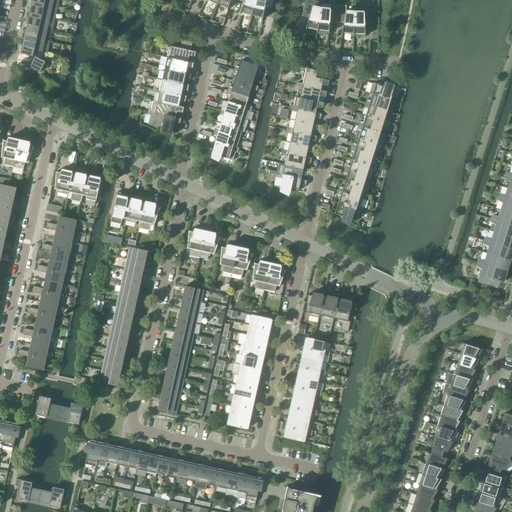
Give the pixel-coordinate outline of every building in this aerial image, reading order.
[(218,0),(216,7),(217,7),(217,5),(227,8),(227,10),(228,10),(230,0),(218,0)] [(250,18),(251,18),(255,0),(243,0),(245,1),(239,14),(240,15),(241,13),(251,16),(250,18)] [(255,0),(251,18),(252,16),(262,19),(262,21),(265,6),(272,8),(273,0),(255,0)] [(317,33),(322,4),(322,2),(321,3),(314,1),(313,1),(307,0),(305,0),(302,15),(309,16),(305,30),(306,31),(306,29),(317,31),(317,33)] [(31,12),(31,14),(32,14),(32,15),(41,16),(54,20),(55,16),(56,11),(57,8),(51,7),(34,3),(33,3),(32,9),(31,12)] [(330,20),(337,20),(338,6),(322,4),(317,33),(318,31),(328,32),(328,34),(329,34),(330,20)] [(353,37),(355,13),(345,12),(346,6),(338,6),(337,20),(344,21),(341,36),(342,36),(342,34),(353,35),(353,37)] [(355,13),(353,37),(353,35),(364,35),(364,37),(365,37),(364,22),(371,22),(372,10),(364,10),(364,13),(355,13)] [(29,23),(28,25),(30,25),(52,31),(52,30),(54,20),(41,16),(32,15),(32,14),(31,14),(30,16),(29,20),(29,23)] [(26,34),(26,36),(27,36),(45,40),(46,33),(51,33),(52,31),(30,25),(28,25),(27,31),(26,34)] [(24,45),(23,47),(25,48),(41,51),(47,53),(49,44),(49,41),(48,41),(45,40),(27,36),(26,36),(24,42),(24,45)] [(169,46),(167,58),(187,63),(187,62),(189,57),(195,58),(196,52),(169,46)] [(47,53),(41,51),(25,48),(23,47),(22,55),(32,57),(34,57),(29,68),(40,73),(45,62),(41,60),(42,56),(47,58),(48,53),(47,53)] [(236,67),(234,71),(255,77),(258,67),(250,64),(252,57),(243,55),(239,67),(236,67)] [(159,65),(158,68),(185,74),(185,73),(186,68),(192,69),(193,64),(187,62),(187,63),(167,58),(165,66),(159,65)] [(164,72),(162,80),(182,85),(184,79),(190,80),(191,75),(185,73),(185,74),(158,68),(158,70),(164,72)] [(296,83),(296,86),(320,91),(321,86),(328,86),(329,81),(315,78),(317,71),(306,69),(303,85),(296,83)] [(234,71),(231,81),(234,82),(257,89),(258,87),(252,85),(255,77),(234,71)] [(154,87),(153,90),(180,96),(181,90),(187,91),(188,86),(182,85),(162,80),(160,89),(154,87)] [(354,89),(359,90),(362,81),(357,80),(354,89)] [(229,87),(228,91),(248,98),(251,90),(257,92),(257,89),(234,82),(232,88),(229,87)] [(372,84),(369,94),(395,101),(396,98),(390,97),(392,87),(389,87),(390,84),(384,82),(384,83),(385,83),(384,86),(372,84)] [(301,90),(299,99),(318,103),(318,102),(319,97),(325,98),(326,92),(320,91),(296,86),(295,89),(301,90)] [(159,94),(157,102),(177,107),(178,107),(179,101),(185,102),(186,97),(180,96),(153,90),(153,93),(159,94)] [(230,96),(227,103),(251,110),(251,108),(246,106),(248,98),(228,91),(227,95),(230,96)] [(367,101),(366,105),(390,112),(392,112),(395,105),(394,104),(395,101),(369,94),(372,95),(370,102),(367,101)] [(292,106),(291,108),(315,114),(317,108),(323,109),(324,104),(318,102),(318,103),(299,99),(295,98),(293,106),(292,106)] [(149,109),(148,112),(175,118),(176,113),(182,113),(183,108),(178,107),(177,107),(157,102),(153,101),(151,110),(149,109)] [(223,108),(221,112),(245,120),(248,111),(250,112),(251,110),(227,103),(226,109),(223,108)] [(367,110),(365,116),(388,123),(389,120),(388,120),(390,112),(366,105),(364,109),(367,110)] [(296,112),(294,121),(313,125),(313,124),(314,119),(320,120),(321,115),(315,114),(291,108),(290,111),(296,112)] [(161,132),(163,133),(163,135),(168,137),(169,136),(171,137),(171,136),(174,124),(180,125),(181,119),(175,118),(148,112),(148,115),(150,115),(148,124),(162,127),(161,132)] [(223,117),(221,123),(244,131),(245,128),(243,128),(245,120),(221,112),(220,116),(223,117)] [(360,122),(359,126),(379,132),(381,124),(387,126),(388,123),(365,116),(363,123),(360,122)] [(287,128),(286,131),(310,136),(312,131),(318,131),(319,126),(313,124),(313,125),(294,121),(293,129),(287,128)] [(216,128),(215,133),(239,140),(242,132),(244,133),(244,131),(221,123),(219,129),(216,128)] [(359,126),(355,138),(358,139),(358,138),(381,145),(385,134),(379,132),(359,126)] [(291,135),(290,143),(308,147),(309,142),(315,142),(316,137),(310,136),(286,131),(285,133),(291,135)] [(216,137),(214,144),(238,151),(238,149),(236,148),(239,140),(215,133),(214,136),(216,137)] [(3,165),(13,167),(20,137),(13,136),(12,140),(7,139),(7,142),(3,141),(3,140),(1,158),(2,158),(5,159),(3,165)] [(20,137),(13,167),(23,170),(24,163),(27,164),(28,164),(34,147),(33,147),(29,147),(30,144),(25,143),(27,139),(20,137)] [(353,144),(352,148),(372,154),(375,146),(381,148),(381,145),(358,138),(358,139),(356,145),(353,144)] [(282,150),(281,153),(306,158),(307,153),(313,153),(314,148),(308,147),(290,143),(288,151),(282,150)] [(213,150),(210,149),(208,153),(211,154),(211,156),(212,157),(212,159),(217,161),(218,160),(220,161),(220,159),(221,157),(232,161),(235,153),(237,153),(238,151),(214,144),(213,150)] [(354,153),(351,160),(375,167),(376,164),(374,163),(376,155),(372,154),(352,148),(351,152),(354,153)] [(286,157),(285,165),(303,169),(304,164),(310,164),(312,159),(306,158),(281,153),(280,156),(286,157)] [(346,166),(345,170),(369,177),(372,169),(374,170),(375,167),(351,160),(349,166),(346,166)] [(276,175),(301,180),(302,175),(308,176),(309,170),(303,169),(285,165),(279,164),(277,172),(276,175)] [(57,193),(67,195),(72,176),(73,169),(66,168),(66,172),(61,171),(60,173),(57,173),(57,172),(56,172),(54,190),(55,190),(58,190),(57,193)] [(346,174),(344,181),(368,189),(369,186),(367,185),(369,177),(345,170),(344,174),(346,174)] [(70,200),(80,202),(86,179),(87,172),(80,171),(80,175),(75,174),(74,177),(72,176),(67,195),(68,195),(68,193),(72,193),(70,200)] [(86,179),(80,202),(81,202),(82,196),(86,197),(85,199),(96,202),(101,175),(94,174),(94,178),(89,177),(88,180),(86,179)] [(307,182),(301,180),(276,175),(275,178),(282,179),(279,190),(282,191),(281,192),(281,193),(286,195),(287,194),(289,195),(290,190),(298,192),(299,186),(305,187),(307,182)] [(339,187),(338,191),(363,199),(365,191),(367,192),(368,189),(344,181),(342,188),(339,187)] [(0,185),(0,196),(14,200),(14,197),(15,195),(16,189),(0,185)] [(499,195),(498,197),(511,201),(511,189),(507,189),(505,195),(499,195)] [(340,196),(338,203),(361,211),(362,208),(360,207),(363,199),(338,191),(337,195),(340,196)] [(125,222),(126,222),(130,202),(127,202),(128,199),(123,198),(124,194),(117,192),(110,222),(113,223),(121,225),(122,218),(126,219),(125,222)] [(138,229),(139,229),(144,206),(144,205),(141,205),(142,203),(137,201),(138,197),(131,195),(130,202),(126,222),(136,224),(136,221),(140,222),(138,229)] [(0,196),(0,208),(11,211),(12,208),(12,206),(14,200),(0,196)] [(503,203),(500,210),(511,213),(511,201),(498,197),(497,200),(503,203)] [(144,206),(139,229),(149,231),(150,224),(153,225),(154,226),(160,209),(159,208),(159,209),(155,208),(156,206),(151,205),(153,200),(145,199),(144,205),(144,206)] [(361,211),(338,203),(336,210),(333,209),(331,214),(342,217),(341,219),(341,220),(343,221),(342,223),(347,225),(348,224),(350,225),(351,224),(352,220),(356,221),(358,213),(360,214),(361,211)] [(0,208),(0,219),(9,221),(9,218),(10,216),(11,211),(0,208)] [(492,217),(491,219),(511,225),(511,213),(500,210),(498,217),(492,217)] [(47,223),(46,226),(73,232),(76,221),(59,217),(57,225),(47,223)] [(0,219),(0,230),(6,232),(7,229),(8,227),(9,221),(0,219)] [(496,225),(494,232),(511,237),(511,225),(491,219),(490,222),(496,225)] [(56,231),(54,239),(71,243),(73,232),(46,226),(46,229),(56,231)] [(189,256),(199,258),(205,228),(198,227),(198,231),(193,230),(193,232),(189,232),(189,231),(188,231),(187,249),(191,249),(189,256)] [(205,228),(199,258),(207,260),(208,256),(210,257),(210,254),(213,254),(213,255),(214,255),(220,238),(219,238),(215,238),(216,235),(211,234),(213,230),(205,228)] [(485,238),(484,241),(511,249),(511,237),(494,232),(492,239),(485,238)] [(42,244),(42,247),(68,253),(71,243),(54,239),(52,246),(42,244)] [(489,247),(487,254),(508,261),(508,263),(509,263),(510,259),(511,256),(511,253),(511,249),(484,241),(483,244),(489,247)] [(222,272),(232,274),(238,244),(231,243),(231,247),(226,246),(225,249),(222,248),(222,247),(221,247),(219,265),(220,265),(223,265),(222,272)] [(238,244),(232,274),(241,277),(243,270),(246,270),(246,271),(252,254),(248,254),(249,251),(244,250),(245,246),(238,244)] [(51,252),(49,260),(66,264),(68,253),(42,247),(41,250),(51,252)] [(129,248),(127,259),(145,263),(147,252),(129,248)] [(478,260),(477,263),(483,265),(506,272),(508,266),(509,263),(508,263),(508,261),(487,254),(485,261),(478,260)] [(127,259),(125,270),(142,274),(145,263),(127,259)] [(255,288),(264,290),(271,260),(264,259),(264,263),(259,262),(258,265),(255,264),(255,263),(254,263),(252,281),(253,281),(256,282),(255,288)] [(38,265),(37,268),(64,274),(66,264),(49,260),(48,267),(38,265)] [(271,260),(264,290),(274,293),(276,286),(279,287),(285,270),(284,270),(281,270),(281,267),(277,266),(278,262),(271,260)] [(483,265),(477,263),(476,266),(482,270),(478,282),(496,288),(499,282),(503,283),(504,281),(506,272),(483,265)] [(46,273),(45,281),(61,285),(64,274),(37,268),(36,271),(46,273)] [(125,270),(122,281),(140,285),(142,274),(125,270)] [(33,287),(32,290),(59,295),(61,285),(45,281),(43,289),(33,287)] [(122,281),(120,292),(138,296),(140,285),(122,281)] [(221,286),(220,291),(228,292),(230,284),(227,283),(221,286)] [(185,286),(182,298),(200,302),(203,290),(185,286)] [(42,295),(40,302),(57,306),(59,295),(32,290),(32,292),(42,295)] [(308,316),(318,318),(323,299),(324,292),(317,291),(317,295),(312,294),(311,296),(308,296),(308,295),(307,295),(305,313),(306,313),(309,313),(308,316)] [(120,292),(117,303),(135,307),(138,296),(120,292)] [(332,324),(332,321),(337,302),(338,295),(331,294),(331,298),(326,297),(325,300),(323,299),(318,318),(319,318),(319,316),(323,316),(322,322),(332,324)] [(337,302),(332,321),(333,321),(333,319),(337,320),(336,322),(343,324),(342,331),(348,332),(350,322),(347,321),(353,298),(345,297),(345,301),(340,300),(339,303),(337,302)] [(182,298),(180,309),(198,313),(200,302),(182,298)] [(28,308),(28,311),(54,317),(57,306),(40,302),(38,310),(28,308)] [(117,303),(115,315),(133,319),(135,307),(117,303)] [(180,309),(177,320),(195,324),(198,313),(180,309)] [(37,316),(35,323),(52,327),(54,317),(28,311),(27,314),(37,316)] [(115,315),(112,326),(130,330),(133,319),(115,315)] [(251,315),(249,325),(267,330),(268,330),(269,325),(271,319),(251,315)] [(177,320),(175,331),(193,335),(195,324),(177,320)] [(24,329),(23,332),(50,338),(52,327),(35,323),(34,331),(24,329)] [(306,326),(299,324),(297,333),(304,335),(306,326)] [(249,325),(247,335),(266,340),(267,334),(268,330),(267,330),(249,325)] [(112,326),(110,337),(128,341),(130,330),(112,326)] [(175,331),(172,342),(190,346),(193,335),(175,331)] [(32,337),(31,344),(47,348),(50,338),(23,332),(22,335),(32,337)] [(247,335),(245,345),(263,349),(264,350),(265,345),(266,340),(247,335)] [(110,337),(107,348),(125,352),(128,341),(110,337)] [(305,344),(304,348),(305,348),(329,354),(330,351),(324,350),(326,342),(323,342),(314,339),(307,338),(305,344)] [(172,342),(170,354),(188,358),(190,346),(172,342)] [(460,354),(478,360),(480,357),(478,356),(481,351),(482,349),(463,343),(462,346),(462,348),(461,354),(460,353),(460,354)] [(19,350),(18,353),(45,359),(47,348),(31,344),(29,352),(19,350)] [(245,345),(242,355),(262,360),(263,354),(264,350),(263,349),(245,345)] [(107,348),(105,359),(123,363),(125,352),(107,348)] [(303,353),(302,358),(322,362),(323,355),(329,356),(329,354),(305,348),(304,348),(303,353)] [(45,359),(18,353),(18,356),(27,358),(26,366),(43,370),(45,359)] [(170,354),(167,365),(185,369),(188,358),(170,354)] [(457,364),(475,370),(477,367),(475,366),(478,360),(460,354),(458,358),(459,359),(457,364)] [(242,355),(240,365),(258,369),(260,370),(261,365),(262,360),(242,355)] [(301,364),(300,368),(301,368),(325,374),(325,371),(320,370),(322,362),(302,358),(301,364)] [(105,359),(102,370),(120,374),(123,363),(105,359)] [(453,375),(472,381),(474,377),(472,376),(475,370),(457,364),(455,369),(456,369),(454,374),(453,375)] [(167,365),(165,376),(183,380),(185,369),(167,365)] [(240,365),(238,375),(257,380),(259,374),(260,370),(258,369),(240,365)] [(299,373),(298,378),(317,382),(319,375),(324,376),(325,374),(301,368),(300,368),(299,373)] [(120,374),(102,370),(99,382),(117,386),(120,374)] [(449,373),(445,384),(469,391),(471,388),(469,387),(472,381),(453,375),(449,373)] [(238,375),(236,385),(254,389),(255,389),(256,385),(257,380),(238,375)] [(165,376),(162,387),(180,391),(183,380),(165,376)] [(297,383),(296,388),(297,388),(320,394),(321,391),(316,390),(317,382),(298,378),(297,383)] [(442,394),(447,395),(466,401),(467,398),(465,397),(469,391),(445,384),(442,394)] [(236,385),(233,395),(253,399),(254,394),(255,389),(254,389),(236,385)] [(162,387),(160,398),(178,402),(180,391),(162,387)] [(295,393),(293,398),(313,402),(314,395),(320,396),(320,394),(297,388),(296,388),(295,393)] [(233,395),(231,405),(250,409),(251,409),(252,405),(253,399),(233,395)] [(444,406),(462,411),(464,408),(462,407),(466,401),(447,395),(446,400),(445,405),(444,405),(444,406)] [(46,418),(47,417),(49,405),(51,399),(44,397),(39,396),(38,400),(35,415),(46,418)] [(178,402),(160,398),(157,410),(175,414),(178,402)] [(292,403),(291,408),(292,408),(316,413),(316,411),(311,410),(313,402),(293,398),(292,403)] [(70,410),(67,421),(67,422),(78,425),(83,406),(71,403),(70,410)] [(49,405),(47,417),(57,419),(59,408),(49,405)] [(231,405),(229,415),(249,419),(250,414),(251,409),(250,409),(231,405)] [(440,416),(459,422),(461,419),(459,418),(462,411),(444,406),(442,410),(443,410),(441,415),(440,416)] [(57,419),(67,421),(70,410),(59,408),(57,419)] [(290,413),(289,418),(308,422),(310,415),(315,416),(316,413),(292,408),(291,408),(290,413)] [(503,417),(501,424),(511,427),(511,415),(504,413),(504,414),(506,414),(505,417),(503,417)] [(249,419),(229,415),(227,425),(245,429),(246,430),(247,425),(249,419)] [(437,426),(456,432),(458,429),(456,428),(459,422),(440,416),(439,420),(440,420),(438,426),(437,426)] [(288,423),(287,428),(288,428),(311,433),(316,434),(316,432),(312,431),(307,430),(308,422),(289,418),(288,423)] [(3,442),(2,442),(1,446),(12,449),(15,436),(17,437),(19,429),(17,428),(18,424),(12,423),(10,423),(8,422),(3,442)] [(500,427),(498,434),(511,438),(511,427),(501,424),(502,425),(501,428),(500,427)] [(434,437),(453,442),(454,439),(452,438),(456,432),(437,426),(436,430),(437,431),(435,436),(434,436),(434,437)] [(288,428),(287,428),(286,432),(284,438),(304,442),(306,435),(311,436),(311,433),(288,428)] [(497,438),(495,444),(511,449),(511,438),(498,434),(498,435),(499,435),(498,438),(497,438)] [(442,458),(442,457),(444,452),(447,453),(447,452),(453,442),(434,437),(433,441),(432,446),(431,446),(431,447),(431,448),(430,453),(429,453),(429,454),(442,458)] [(96,467),(97,460),(100,443),(98,442),(98,443),(96,442),(90,440),(89,444),(87,444),(86,452),(87,452),(85,465),(96,467)] [(97,460),(107,462),(110,445),(103,444),(103,443),(100,443),(97,460)] [(493,448),(491,455),(509,460),(511,454),(511,449),(495,444),(494,445),(496,445),(495,448),(493,448)] [(107,462),(117,465),(120,447),(118,447),(110,445),(107,462)] [(117,465),(127,467),(130,450),(123,448),(120,447),(117,465)] [(127,467),(136,469),(140,451),(138,451),(130,450),(127,467)] [(136,469),(146,471),(150,454),(143,452),(140,451),(136,469)] [(146,471),(156,474),(160,456),(158,455),(158,456),(150,454),(146,471)] [(425,464),(444,470),(446,467),(444,465),(447,459),(448,459),(442,457),(442,458),(429,454),(428,454),(429,454),(426,463),(425,464)] [(489,466),(488,471),(488,472),(499,476),(499,475),(501,470),(505,471),(511,461),(509,460),(491,455),(488,465),(489,466)] [(156,474),(167,476),(170,459),(163,457),(160,456),(156,474)] [(167,476),(177,478),(180,460),(178,460),(170,459),(167,476)] [(177,478),(186,480),(190,463),(183,461),(180,460),(177,478)] [(186,480),(196,482),(200,465),(198,464),(198,465),(190,463),(186,480)] [(422,474),(441,480),(442,477),(440,476),(444,470),(425,464),(424,468),(425,468),(423,474),(422,473),(422,474)] [(205,490),(206,485),(210,467),(203,466),(203,465),(200,465),(196,482),(195,488),(205,490)] [(206,485),(216,487),(220,469),(218,469),(210,467),(206,485)] [(216,487),(226,489),(230,472),(223,470),(220,469),(216,487)] [(485,475),(483,482),(500,487),(506,478),(499,475),(499,476),(488,472),(488,471),(486,471),(486,472),(487,473),(486,476),(485,475)] [(226,489),(236,491),(240,474),(238,473),(237,474),(230,472),(226,489)] [(235,497),(244,499),(246,493),(250,476),(243,475),(243,474),(240,474),(236,491),(235,497)] [(419,485),(437,491),(439,487),(437,486),(441,480),(422,474),(421,478),(422,479),(420,484),(419,484),(419,485)] [(246,493),(244,499),(244,500),(255,502),(258,490),(260,490),(262,482),(260,482),(261,478),(258,478),(250,476),(246,493)] [(28,502),(28,501),(30,489),(32,483),(21,480),(16,479),(14,486),(19,487),(16,499),(28,502)] [(482,485),(479,492),(497,498),(497,497),(503,488),(500,487),(483,482),(482,483),(484,483),(483,486),(482,485)] [(416,495),(434,501),(436,497),(434,496),(437,491),(419,485),(418,489),(417,494),(416,494),(416,495)] [(51,494),(49,505),(48,506),(60,509),(62,497),(67,498),(69,491),(68,491),(64,490),(53,487),(51,494)] [(311,511),(313,505),(314,505),(313,505),(317,496),(320,497),(320,496),(314,494),(292,489),(292,490),(288,487),(287,487),(286,489),(284,499),(284,500),(281,510),(283,511),(282,511),(311,511)] [(30,489),(28,501),(38,503),(41,492),(30,489)] [(38,503),(49,505),(51,494),(41,492),(38,503)] [(478,496),(476,502),(490,506),(496,508),(500,510),(505,500),(499,498),(497,497),(497,498),(479,492),(479,493),(481,493),(480,496),(478,496)] [(416,506),(431,511),(433,508),(431,507),(434,501),(416,495),(414,499),(415,499),(413,505),(413,504),(412,505),(416,506)] [(475,506),(473,511),(494,511),(496,508),(490,506),(476,502),(476,503),(478,504),(477,506),(475,506)]
